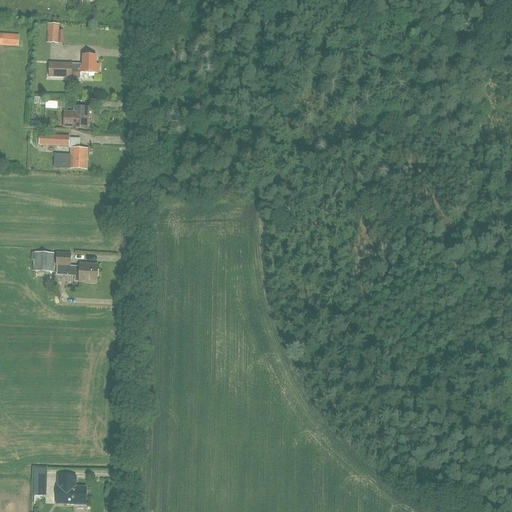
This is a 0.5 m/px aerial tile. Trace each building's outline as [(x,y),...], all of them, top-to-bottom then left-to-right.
[(71,0),(77,1),(77,7),(77,8),(91,9),(91,0),(71,0)] [(49,23),(48,42),(64,43),(64,31),(59,31),(59,24),(49,23)] [(19,36),(0,34),(0,45),(18,47),(19,36)] [(71,78),(71,72),(95,73),(96,56),(83,55),(82,66),(81,66),(81,64),(49,63),(49,77),(71,78)] [(46,105),(58,106),(58,110),(66,110),(66,98),(46,97),(46,105)] [(75,108),(75,113),(75,114),(66,113),(66,125),(74,126),(74,127),(89,128),(89,127),(89,121),(92,121),(92,122),(93,122),(93,108),(75,107),(75,108)] [(69,137),(40,135),(39,145),(69,146),(69,137)] [(55,155),(54,168),(86,170),(87,149),(72,148),(71,156),(55,155)] [(97,283),(98,266),(80,265),(80,267),(70,267),(70,255),(57,254),(56,266),(58,266),(57,275),(66,276),(75,276),(75,282),(97,283)] [(35,469),(34,496),(45,496),(46,469),(35,469)] [(74,487),(74,479),(75,476),(59,475),(59,485),(57,485),(56,504),(82,505),(82,500),(85,500),(86,488),(74,487)]
